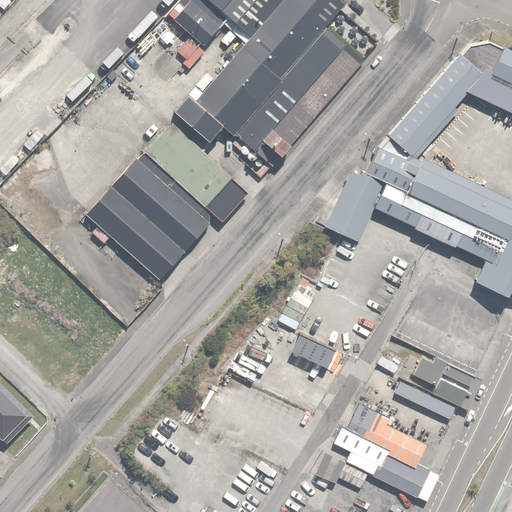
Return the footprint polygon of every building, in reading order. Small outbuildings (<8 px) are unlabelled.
[(202,0),(246,39),(284,72),(326,26),(346,3),(343,0),(202,0)] [(158,17),(146,5),(84,67),(97,80),(158,17)] [(366,61),(326,26),(284,72),(246,39),(195,97),(189,92),(176,106),(212,137),(222,125),(272,168),(366,61)] [(511,47),(505,44),(493,71),(511,79),(511,47)] [(511,80),(486,69),(461,47),(389,131),(415,153),(469,89),(511,108),(511,80)] [(206,204),(231,175),(170,121),(145,150),(206,204)] [(511,198),(426,158),(422,166),(378,146),(366,172),(386,181),(496,233),(486,256),(477,274),(511,290),(511,198)] [(215,215),(142,151),(91,209),(164,273),(215,215)] [(381,183),(352,170),(328,223),(356,236),(381,183)] [(486,256),(496,233),(386,181),(375,205),(486,256)] [(353,301),(311,278),(291,316),(333,339),(353,301)] [(335,348),(302,330),(294,345),(327,363),(335,348)] [(482,379),(422,351),(412,373),(437,384),(433,394),(467,410),(482,379)] [(0,384),(0,440),(3,443),(31,415),(0,384)] [(356,396),(342,423),(414,459),(426,437),(385,417),(387,412),(356,396)] [(437,471),(342,423),(334,440),(348,447),(344,455),(425,495),(437,471)] [(339,481),(316,469),(300,499),(324,511),(339,481)]
